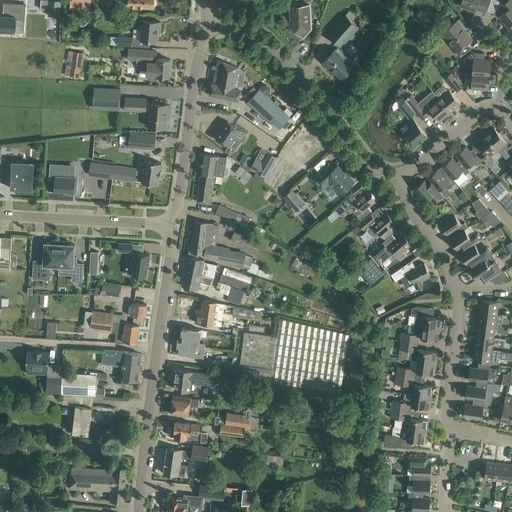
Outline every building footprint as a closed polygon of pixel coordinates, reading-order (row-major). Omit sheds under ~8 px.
[(41,0),(41,9),(49,9),(48,15),(61,16),(61,0),(41,0)] [(70,0),(70,9),(78,10),(78,0),(70,0)] [(462,0),(461,5),(475,10),(477,5),(485,9),(484,11),(485,11),(489,0),(462,0)] [(505,11),(499,16),(505,22),(508,26),(511,31),(511,6),(511,0),(507,0),(504,3),(501,6),(505,11)] [(0,30),(14,31),(14,19),(24,20),(25,4),(3,2),(3,3),(2,15),(0,14),(0,30)] [(294,21),(290,25),(303,36),(310,28),(309,4),(293,5),(294,21)] [(344,42),(358,26),(352,20),(355,16),(349,11),(328,35),(339,44),(330,54),(324,61),(337,74),(338,73),(340,75),(340,76),(342,78),(348,70),(355,63),(349,58),(352,54),(345,48),(348,45),(344,42)] [(160,29),(161,23),(161,21),(139,19),(139,29),(141,29),(140,39),(157,41),(158,28),(160,29)] [(449,26),(442,32),(443,33),(443,32),(445,31),(456,46),(455,47),(453,45),(453,46),(460,55),(463,53),(471,47),(467,42),(472,39),(457,20),(449,26)] [(132,38),(118,37),(117,44),(132,45),(132,38)] [(148,64),(147,79),(157,79),(157,75),(170,76),(171,59),(148,58),(149,50),(128,49),(128,59),(137,60),(137,64),(148,64)] [(80,77),(82,65),(84,53),(69,51),(69,53),(67,68),(65,74),(80,77)] [(468,55),(470,58),(469,65),(473,65),(472,73),(489,74),(491,59),(484,59),(484,53),(476,52),(472,52),(468,55)] [(238,88),(240,74),(245,75),(246,72),(238,67),(218,59),(213,83),(212,83),(209,94),(239,101),(241,89),(238,88)] [(462,87),(450,73),(450,74),(448,72),(445,75),(446,77),(445,77),(457,91),(462,87)] [(472,81),(468,80),(467,87),(465,89),(469,94),(473,94),(481,95),(482,89),(488,89),(489,74),(472,73),(472,81)] [(121,88),(94,87),(93,108),(120,110),(121,88)] [(259,89),(247,102),(269,123),(272,120),(280,127),(290,117),(267,96),(259,89)] [(284,92),(291,98),(294,95),(287,89),(284,92)] [(438,98),(450,112),(460,103),(449,89),(438,98)] [(439,121),(450,112),(438,98),(434,93),(420,105),(418,103),(412,107),(422,119),(428,115),(427,113),(430,110),(439,121)] [(148,126),(165,128),(166,113),(169,114),(169,104),(151,103),(146,103),(146,99),(125,98),(125,110),(145,111),(146,108),(150,109),(148,126)] [(408,118),(415,112),(406,100),(399,106),(408,118)] [(422,139),(427,135),(412,118),(407,123),(410,126),(403,132),(415,146),(423,139),(422,139)] [(227,120),(215,137),(229,146),(229,145),(236,149),(241,141),(235,136),(240,129),(227,120)] [(485,134),(497,149),(498,149),(503,155),(507,152),(502,146),(506,143),(494,127),(485,134)] [(129,147),(154,148),(155,134),(130,132),(129,147)] [(294,133),(277,156),(302,175),(319,152),(294,133)] [(476,141),(483,150),(479,154),(489,166),(492,168),(497,164),(492,158),(494,157),(491,154),(497,149),(485,134),(476,141)] [(456,154),(460,159),(467,167),(473,162),(476,165),(484,159),(486,162),(484,163),(487,168),(489,166),(479,154),(474,147),(470,151),(466,146),(456,154)] [(261,148),(250,167),(265,176),(276,157),(261,148)] [(201,173),(197,201),(207,203),(211,203),(215,175),(216,175),(224,176),(225,169),(227,156),(219,155),(213,154),(203,153),(200,172),(201,173)] [(442,165),(446,170),(456,182),(458,185),(468,178),(465,174),(470,170),(467,167),(460,159),(456,162),(452,157),(442,165)] [(161,162),(148,161),(147,171),(136,169),(137,168),(114,164),(113,165),(91,161),(89,175),(135,182),(135,179),(142,180),(142,181),(158,183),(161,162)] [(10,171),(9,187),(32,189),(34,165),(19,164),(11,163),(10,171)] [(50,166),(49,180),(50,180),(50,178),(56,179),(56,181),(55,192),(66,192),(74,193),(74,192),(77,192),(77,188),(78,182),(75,182),(75,174),(71,174),(71,166),(59,165),(51,165),(51,163),(50,163),(50,166)] [(312,177),(321,189),(331,201),(339,194),(347,188),(354,181),(348,174),(347,176),(338,165),(333,169),(328,163),(320,170),(312,177)] [(428,177),(432,182),(444,196),(445,196),(450,192),(448,188),(456,182),(446,170),(442,174),(438,168),(428,177)] [(436,202),(444,196),(432,182),(428,185),(424,180),(414,188),(425,202),(432,196),(436,202)] [(499,192),(505,187),(499,181),(490,189),(499,199),(503,196),(499,192)] [(476,189),(482,195),(487,191),(481,185),(476,189)] [(339,215),(355,202),(362,210),(356,215),(360,220),(371,211),(368,207),(377,198),(369,189),(359,197),(354,192),(334,209),(339,215)] [(291,190),(283,197),(295,211),(303,205),(291,190)] [(459,195),(464,201),(469,197),(463,191),(459,195)] [(506,207),(511,202),(511,198),(507,193),(509,191),(499,199),(506,207)] [(276,197),(273,201),(274,204),(278,207),(282,201),(276,197)] [(480,218),(483,216),(490,211),(479,198),(472,202),(477,210),(476,212),(480,218)] [(217,212),(235,220),(235,221),(238,222),(246,227),(249,221),(250,217),(238,212),(238,213),(220,204),(217,212)] [(451,206),(445,210),(450,217),(454,214),(456,213),(454,210),(451,206)] [(492,210),(481,218),(487,226),(491,223),(494,227),(501,220),(492,210)] [(371,213),(358,224),(362,228),(363,230),(366,228),(371,234),(375,234),(378,231),(385,239),(393,231),(389,227),(395,222),(387,212),(385,214),(376,221),(375,220),(375,219),(371,213)] [(452,230),(455,235),(464,229),(468,226),(464,222),(461,224),(454,214),(450,217),(440,224),(447,234),(452,230)] [(189,249),(188,255),(199,257),(200,251),(205,252),(204,256),(221,259),(220,262),(225,263),(225,264),(242,267),(242,266),(245,254),(228,251),(229,248),(216,246),(210,245),(213,223),(196,221),(192,250),(189,249)] [(234,230),(230,239),(242,245),(244,241),(264,251),(269,240),(249,231),(250,229),(246,227),(238,222),(234,230)] [(358,224),(352,229),(355,234),(362,228),(358,224)] [(499,235),(507,230),(503,225),(495,230),(499,235)] [(462,245),(465,250),(474,244),(483,238),(477,230),(469,236),(464,229),(455,235),(450,239),(457,249),(462,245)] [(403,233),(396,240),(389,246),(388,248),(383,242),(371,252),(381,264),(394,252),(400,259),(405,255),(402,251),(412,243),(403,233)] [(292,247),(299,254),(308,246),(302,239),(292,247)] [(50,265),(59,265),(60,241),(52,240),(51,243),(45,242),(44,255),(42,255),(41,260),(34,260),(33,278),(49,279),(50,265)] [(69,241),(60,241),(59,265),(67,266),(67,274),(73,274),(72,280),(83,281),(84,263),(76,262),(77,257),(74,257),(75,244),(69,244),(69,241)] [(119,242),(119,251),(129,251),(128,258),(135,259),(134,267),(126,266),(125,274),(133,275),(135,275),(135,277),(143,278),(144,276),(146,277),(148,267),(149,267),(149,263),(151,253),(139,252),(136,252),(132,251),(133,244),(133,243),(119,242)] [(472,260),(475,265),(492,254),(492,253),(487,245),(479,250),(474,244),(465,250),(460,253),(467,264),(472,260)] [(0,268),(9,269),(10,256),(9,256),(9,247),(0,246),(0,268)] [(415,248),(411,251),(416,257),(420,254),(415,248)] [(91,251),(89,273),(97,274),(99,251),(91,251)] [(472,267),(470,268),(477,279),(480,277),(484,283),(490,279),(491,278),(494,283),(495,283),(499,282),(508,276),(505,271),(502,271),(502,270),(495,260),(496,260),(492,254),(475,265),(472,267)] [(188,255),(185,270),(202,274),(203,268),(205,258),(199,257),(188,255)] [(369,262),(361,269),(368,278),(366,280),(371,285),(372,283),(383,274),(385,278),(389,275),(384,269),(382,271),(372,259),(371,258),(368,261),(369,262)] [(424,262),(415,267),(408,270),(417,288),(423,285),(421,281),(431,276),(424,262)] [(224,267),(220,280),(247,290),(252,276),(224,267)] [(391,274),(395,280),(405,274),(401,267),(391,274)] [(185,270),(181,285),(191,287),(198,289),(200,282),(210,285),(212,278),(205,276),(205,275),(202,274),(185,270)] [(218,281),(217,287),(220,288),(229,290),(228,294),(226,300),(240,304),(244,290),(231,286),(229,285),(229,284),(226,283),(226,284),(222,282),(218,281)] [(119,295),(120,286),(103,284),(102,293),(119,295)] [(196,313),(195,322),(201,322),(201,323),(222,326),(223,316),(223,312),(229,313),(233,314),(234,305),(225,303),(217,302),(217,301),(214,300),(204,299),(203,310),(200,310),(199,314),(196,313)] [(498,301),(495,301),(481,299),(479,311),(497,313),(498,301)] [(134,315),(133,322),(144,323),(147,304),(133,302),(132,306),(129,305),(128,314),(134,315)] [(376,308),(379,314),(385,311),(382,304),(376,308)] [(240,306),(239,315),(253,317),(254,309),(240,306)] [(414,325),(422,326),(441,328),(442,317),(427,315),(428,307),(417,306),(412,307),(411,315),(415,316),(414,325)] [(91,327),(90,329),(112,332),(117,332),(115,342),(123,342),(124,340),(137,342),(140,324),(144,325),(144,323),(133,322),(133,323),(126,322),(113,320),(114,313),(93,311),(91,327)] [(495,325),(497,313),(479,311),(478,323),(495,325)] [(240,364),(243,364),(241,377),(341,391),(349,334),(280,318),(280,316),(277,316),(276,323),(279,323),(277,336),(244,331),(240,364)] [(47,320),(46,337),(56,337),(56,320),(47,320)] [(493,337),(495,325),(478,323),(476,335),(493,337)] [(401,332),(400,340),(418,343),(418,337),(421,337),(429,338),(439,340),(441,328),(422,326),(414,325),(413,333),(401,332)] [(199,342),(200,339),(201,329),(182,326),(181,335),(183,335),(182,338),(179,338),(178,340),(206,343),(199,342)] [(492,349),(493,337),(476,335),(475,347),(492,349)] [(204,357),(206,343),(178,340),(177,347),(179,347),(178,354),(204,357)] [(438,351),(428,350),(417,348),(418,343),(400,340),(399,349),(409,350),(408,358),(411,359),(436,362),(438,351)] [(475,347),(473,359),(482,360),(482,362),(492,363),(496,364),(497,364),(499,350),(492,349),(475,347)] [(125,351),(103,349),(102,363),(123,365),(121,378),(138,381),(142,353),(125,351)] [(27,351),(27,367),(27,373),(36,373),(36,367),(48,368),(48,374),(47,379),(47,392),(61,392),(62,372),(63,365),(49,364),(49,352),(42,352),(42,351),(40,351),(36,350),(35,350),(35,351),(27,351)] [(414,368),(416,368),(416,371),(434,374),(436,362),(411,359),(410,368),(414,368)] [(470,366),(468,379),(476,380),(479,381),(479,380),(487,381),(494,382),(495,376),(496,364),(492,363),(482,362),(481,368),(478,368),(470,366)] [(410,368),(397,366),(396,374),(413,377),(414,368),(410,368)] [(223,368),(221,381),(239,384),(241,371),(223,368)] [(193,371),(176,369),(174,388),(190,391),(190,390),(201,391),(201,383),(212,384),(213,374),(192,372),(193,371)] [(77,393),(96,394),(96,395),(105,396),(105,388),(97,387),(98,374),(96,374),(96,371),(91,371),(91,374),(80,373),(62,372),(61,392),(77,393)] [(412,385),(413,377),(396,374),(394,383),(412,385)] [(494,382),(487,381),(479,380),(479,381),(479,386),(467,385),(465,397),(477,399),(491,401),(493,388),(499,389),(500,383),(494,382)] [(413,394),(431,397),(433,385),(414,383),(413,394)] [(58,402),(59,394),(41,393),(41,402),(58,402)] [(113,423),(115,407),(97,405),(96,409),(92,408),(94,395),(64,394),(63,403),(76,405),(72,432),(89,434),(91,417),(95,418),(95,421),(113,423)] [(430,408),(431,397),(413,394),(411,405),(430,408)] [(191,397),(183,396),(173,395),(171,413),(189,415),(197,416),(199,398),(191,397)] [(511,396),(506,395),(504,401),(501,418),(511,421),(511,417),(511,396)] [(490,409),(491,401),(477,399),(476,405),(465,403),(463,416),(482,419),(483,408),(490,409)] [(391,408),(408,411),(409,402),(392,400),(391,408)] [(390,415),(390,417),(403,419),(402,420),(402,427),(427,431),(428,420),(418,418),(410,417),(407,417),(408,411),(391,408),(390,415)] [(225,424),(250,427),(258,428),(259,417),(251,416),(251,414),(227,411),(225,424)] [(327,431),(338,432),(339,419),(337,419),(338,416),(330,415),(330,419),(328,418),(327,431)] [(207,432),(202,431),(203,425),(192,423),(175,421),(174,432),(175,432),(175,437),(186,439),(186,440),(194,441),(194,440),(206,441),(207,440),(208,434),(207,432)] [(225,424),(221,423),(220,433),(243,436),(244,428),(250,429),(250,427),(225,424)] [(425,442),(427,431),(402,427),(401,427),(399,436),(385,434),(384,442),(403,445),(403,439),(425,442)] [(229,444),(227,441),(224,440),(221,442),(220,446),(222,449),(226,449),(229,447),(229,444)] [(191,457),(191,459),(207,461),(209,447),(193,445),(192,451),(191,457)] [(179,474),(185,475),(187,464),(180,463),(181,456),(191,457),(192,451),(182,449),(167,447),(164,472),(178,475),(179,474)] [(266,464),(267,454),(255,453),(254,462),(266,464)] [(425,457),(408,456),(408,467),(414,467),(413,474),(424,474),(424,475),(431,475),(432,463),(425,462),(425,457)] [(484,479),(496,480),(498,462),(486,461),(484,479)] [(498,462),(496,480),(508,481),(510,464),(498,462)] [(111,469),(71,467),(70,488),(112,490),(111,496),(109,496),(109,499),(110,499),(110,500),(123,501),(127,467),(111,466),(111,469)] [(385,473),(385,484),(393,481),(393,473),(385,473)] [(424,480),(424,475),(424,474),(413,474),(409,474),(409,484),(413,484),(413,492),(424,492),(430,493),(431,480),(424,480)] [(168,504),(167,506),(168,508),(168,510),(186,511),(200,511),(201,508),(203,497),(223,499),(224,496),(224,493),(225,490),(225,487),(207,485),(200,484),(199,496),(185,495),(185,498),(179,497),(172,496),(171,501),(169,501),(169,503),(168,504)] [(243,493),(242,503),(251,504),(252,504),(253,491),(253,488),(243,487),(243,493)] [(423,498),(424,492),(413,492),(409,492),(408,502),(412,502),(412,509),(423,510),(429,510),(430,510),(430,498),(423,498)]
